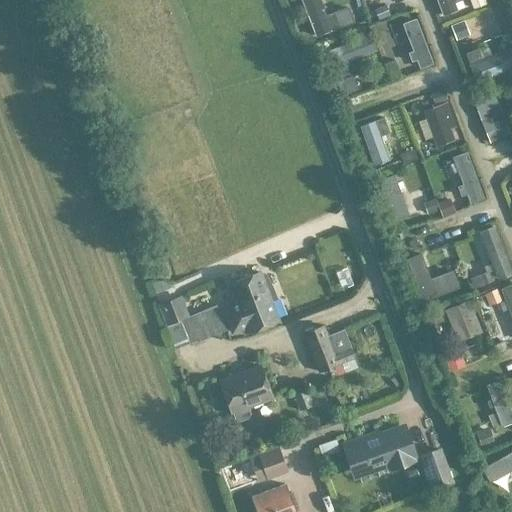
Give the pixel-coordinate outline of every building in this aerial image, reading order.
[(320,0),(301,0),(315,35),(332,29),(354,20),(347,4),(325,12),(320,0)] [(484,0),(469,0),(474,10),(487,5),(484,0)] [(394,11),(412,60),(427,54),(409,5),(394,11)] [(393,63),(389,49),(373,53),(367,29),(349,34),(354,55),(351,56),(355,73),(393,63)] [(511,42),(509,35),(464,50),(471,69),(511,54),(511,42)] [(357,90),(351,76),(336,82),(342,96),(357,90)] [(492,90),(472,95),(481,129),(501,124),(492,90)] [(436,91),(416,99),(431,135),(451,127),(436,91)] [(383,115),(360,124),(374,163),(388,157),(380,134),(388,131),(383,115)] [(386,205),(400,200),(389,163),(375,167),(386,205)] [(491,267),(506,261),(486,212),(472,218),(491,267)] [(421,251),(407,257),(422,298),(458,285),(452,269),(430,277),(421,251)] [(479,286),(492,281),(488,271),(475,276),(479,286)] [(259,272),(230,284),(237,303),(223,308),(232,333),(242,329),(244,334),(278,320),(267,292),(273,289),(269,281),(263,274),(261,275),(259,272)] [(156,280),(150,282),(155,293),(172,285),(162,281),(158,279),(156,280)] [(511,282),(501,287),(511,317),(511,282)] [(440,296),(453,329),(474,321),(461,288),(440,296)] [(181,295),(157,304),(166,325),(189,316),(181,295)] [(216,306),(206,311),(215,333),(226,329),(216,306)] [(199,338),(190,316),(179,320),(179,322),(188,343),(199,338)] [(339,364),(327,335),(323,325),(304,333),(319,371),(339,364)] [(344,328),(327,335),(339,364),(355,357),(344,328)] [(511,356),(502,359),(509,382),(511,381),(511,356)] [(250,413),(248,407),(272,398),(260,366),(220,380),(232,413),(233,412),(235,418),(240,421),(248,418),(250,413)] [(479,373),(495,415),(511,409),(496,367),(479,373)] [(313,405),(308,390),(294,395),(299,411),(313,405)] [(401,428),(346,446),(354,469),(386,458),(389,465),(411,457),(401,428)] [(490,442),(485,428),(475,432),(481,446),(490,442)] [(452,480),(441,450),(426,455),(436,485),(452,480)] [(259,459),(250,463),(254,474),(264,471),(259,459)] [(283,463),(264,471),(267,480),(287,473),(283,463)] [(294,511),(285,485),(251,497),(256,511),(294,511)]
